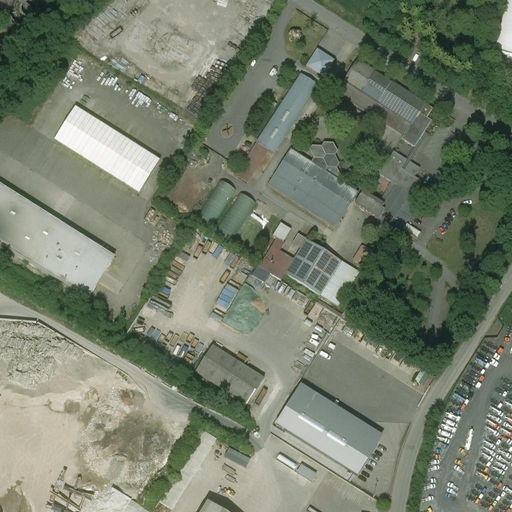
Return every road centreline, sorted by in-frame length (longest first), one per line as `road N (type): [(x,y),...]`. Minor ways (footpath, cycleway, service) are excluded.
road 1 (unclassified): [(511,277),(434,404),(397,511)]
road 2 (residential): [(298,0),(511,137)]
